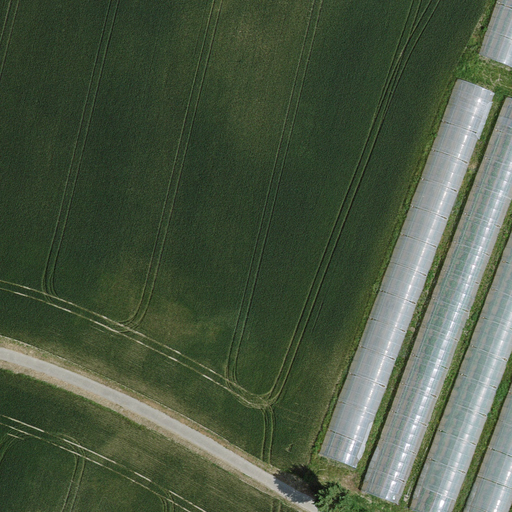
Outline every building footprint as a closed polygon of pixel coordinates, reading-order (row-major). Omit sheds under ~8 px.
[(511,0),(498,0),(479,51),(511,65),(511,0)] [(320,452),(357,466),(494,94),(457,79),(320,452)] [(511,99),(506,98),(361,486),(398,503),(511,198),(511,99)] [(511,233),(408,507),(420,511),(451,511),(511,347),(511,233)] [(508,511),(511,503),(511,384),(464,511),(508,511)]
